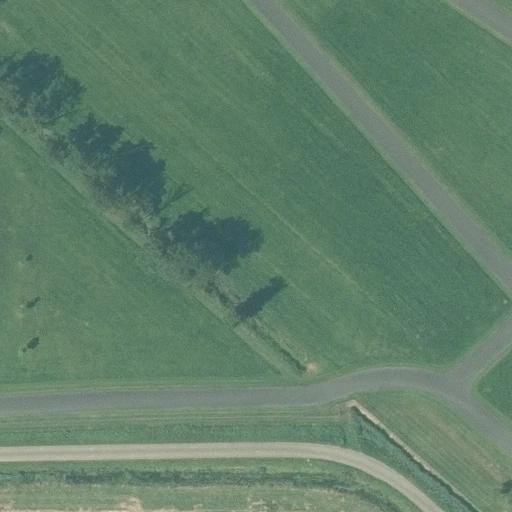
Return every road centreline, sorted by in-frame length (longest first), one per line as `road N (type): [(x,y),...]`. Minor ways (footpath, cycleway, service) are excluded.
road 1 (unclassified): [(427,511),(385,473),(308,460),(0,456)]
road 2 (unknown): [(0,411),(295,401),(369,382),(437,387)]
road 3 (unknown): [(511,298),(242,0)]
